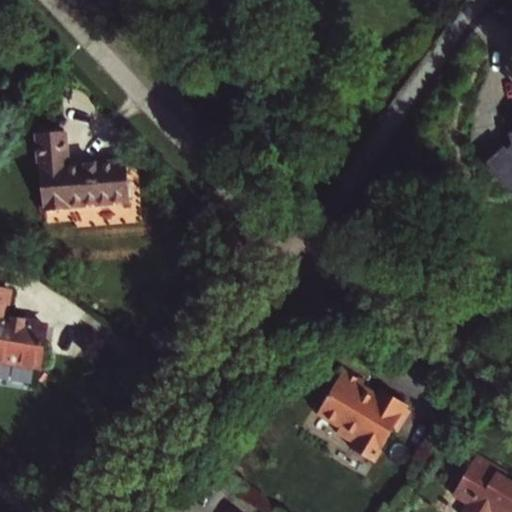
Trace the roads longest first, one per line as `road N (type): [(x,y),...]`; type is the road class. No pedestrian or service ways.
road 1 (residential): [(116,511),(299,252)]
road 2 (residential): [(93,19),(299,252)]
road 3 (residential): [(299,252),(511,379)]
